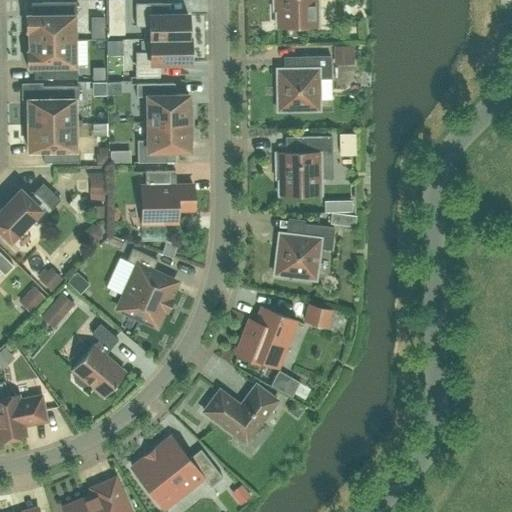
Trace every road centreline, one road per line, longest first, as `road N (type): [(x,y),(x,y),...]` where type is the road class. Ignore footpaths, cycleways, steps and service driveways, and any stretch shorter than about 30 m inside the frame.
road 1 (residential): [(0,467),(66,450),(114,421),(159,383),(202,315),(220,244),(218,0)]
road 2 (unclassified): [(511,85),(434,175),(435,417),(421,457),(366,511)]
